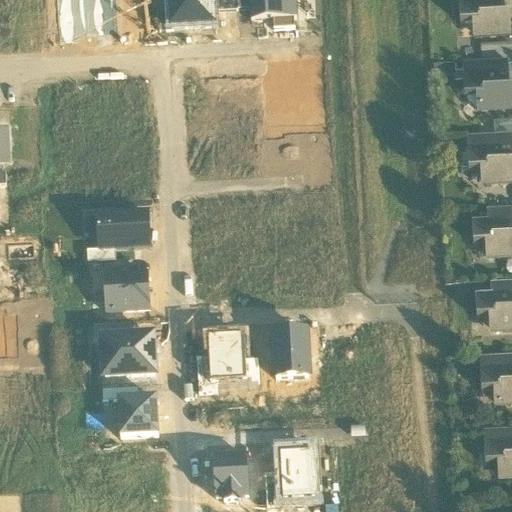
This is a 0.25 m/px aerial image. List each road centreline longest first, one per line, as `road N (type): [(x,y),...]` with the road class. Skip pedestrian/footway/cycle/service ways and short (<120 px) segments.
road 1 (residential): [(0,73),(166,65),(182,325)]
road 2 (residential): [(189,445),(363,437)]
road 3 (residential): [(182,325),(334,317)]
road 4 (residential): [(182,325),(189,445)]
